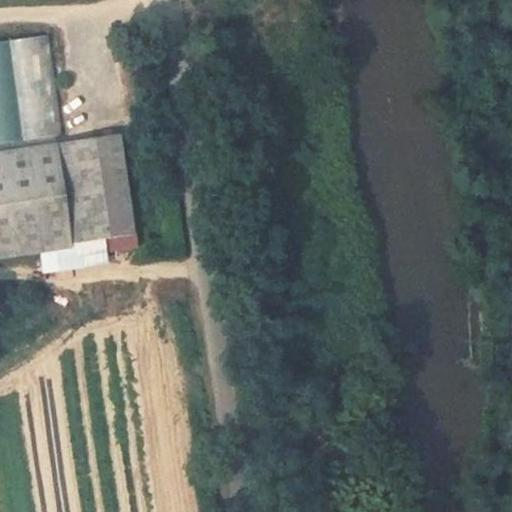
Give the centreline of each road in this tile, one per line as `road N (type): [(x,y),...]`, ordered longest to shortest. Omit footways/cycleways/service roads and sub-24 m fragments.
road 1 (unclassified): [(168,0),(242,511)]
road 2 (track): [(169,8),(0,15)]
